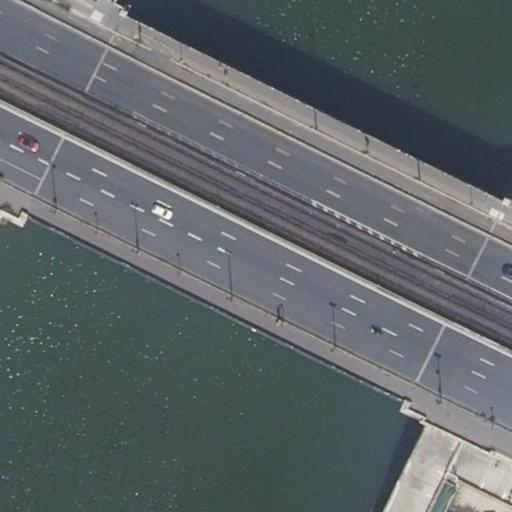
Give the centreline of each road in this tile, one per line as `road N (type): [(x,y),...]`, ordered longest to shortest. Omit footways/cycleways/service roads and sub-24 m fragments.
road 1 (trunk): [(0,140),(511,396)]
road 2 (trunk): [(511,267),(71,45)]
road 3 (primary): [(0,111),(58,0)]
